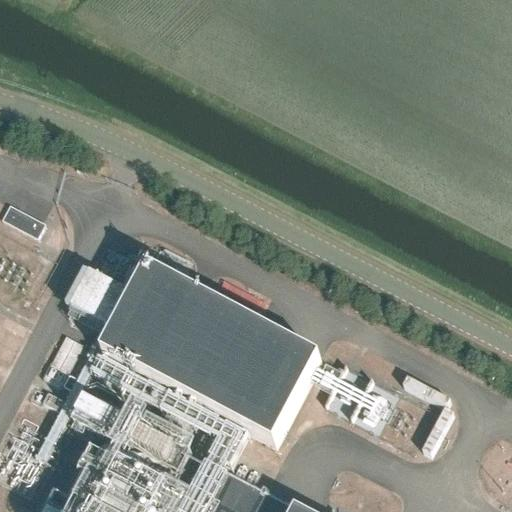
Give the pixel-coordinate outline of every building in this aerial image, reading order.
[(40,207),(44,198),(18,186),(14,194),(40,207)] [(39,244),(47,229),(11,209),(3,225),(39,244)] [(105,317),(119,277),(83,265),(70,305),(105,317)] [(322,366),(150,275),(104,361),(145,382),(277,452),(322,366)] [(67,347),(83,354),(88,342),(71,336),(67,347)] [(343,392),(363,403),(356,416),(381,429),(395,405),(349,380),(343,392)] [(290,511),(229,479),(211,511),(290,511)]
